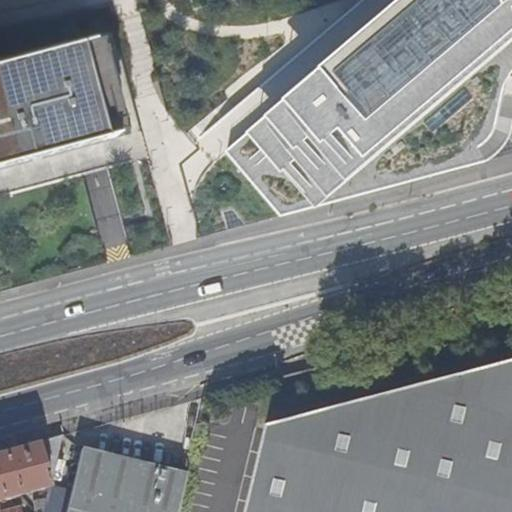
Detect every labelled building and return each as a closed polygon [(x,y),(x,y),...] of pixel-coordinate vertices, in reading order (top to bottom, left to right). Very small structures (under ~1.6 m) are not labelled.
[(511,0),(366,0),(206,133),(280,218),(486,163),(494,157),(502,148),(508,140),(509,138),(511,123),(511,0)] [(96,43),(76,49),(101,143),(121,138),(96,43)] [(0,170),(101,143),(76,49),(0,69),(0,170)] [(511,511),(511,360),(268,424),(246,511),(511,511)] [(0,501),(49,488),(61,437),(37,444),(0,453),(0,501)] [(72,480),(49,486),(43,511),(177,511),(187,475),(80,449),(72,480)]
